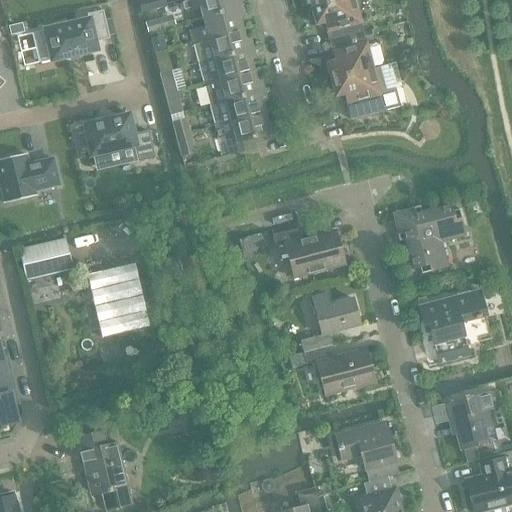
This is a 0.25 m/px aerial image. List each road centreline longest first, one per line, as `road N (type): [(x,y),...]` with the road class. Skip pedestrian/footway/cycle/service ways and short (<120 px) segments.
road 1 (residential): [(431,511),(356,194),(240,222)]
road 2 (residential): [(0,456),(18,451),(36,417),(1,261)]
road 3 (residential): [(0,120),(135,88),(117,12)]
road 4 (residential): [(308,146),(270,0)]
